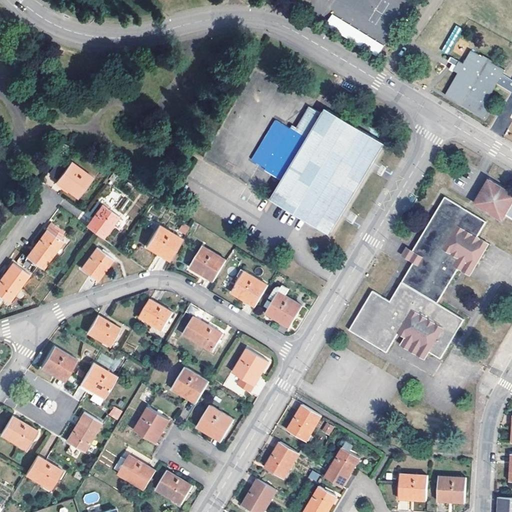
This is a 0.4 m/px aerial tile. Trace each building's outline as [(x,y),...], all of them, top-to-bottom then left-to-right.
[(377,56),(384,45),(331,14),(325,25),(377,56)] [(498,82),(503,73),(505,70),(472,50),(464,63),(459,61),(454,70),(458,73),(445,94),(485,118),(490,108),(485,105),(498,82)] [(511,78),(503,73),(498,82),(511,90),(511,78)] [(286,183),(275,201),(330,235),(385,146),(331,112),(327,118),(313,109),(301,129),(297,127),(268,172),(286,183)] [(71,177),(66,184),(80,193),(95,173),(72,157),(63,171),(71,177)] [(66,184),(71,177),(63,171),(58,178),(66,184)] [(511,212),(511,187),(492,175),(478,198),(505,215),(508,210),(511,212)] [(420,260),(416,257),(392,296),(374,286),(351,324),(367,335),(370,331),(375,333),(372,337),(388,347),(400,328),(407,333),(430,346),(443,354),(452,338),(448,336),(452,329),(456,332),(466,315),(439,300),(460,264),(456,261),(460,254),(476,263),(490,239),(479,233),(489,217),(468,204),(466,209),(461,205),(463,201),(447,192),(414,247),(424,253),(420,260)] [(104,201),(88,222),(104,234),(119,212),(104,201)] [(47,228),(28,253),(44,265),(68,233),(59,227),(61,225),(54,219),(49,225),(47,228)] [(184,235),(160,220),(147,242),(163,252),(168,245),(175,249),(184,235)] [(59,227),(68,233),(70,231),(61,225),(59,227)] [(205,241),(191,263),(205,271),(209,266),(218,271),(228,256),(205,241)] [(98,243),(82,264),(98,276),(114,255),(98,243)] [(424,253),(414,247),(408,244),(404,250),(416,257),(420,260),(424,253)] [(170,256),(175,249),(168,245),(163,252),(170,256)] [(456,261),(460,264),(472,271),(476,263),(460,254),(456,261)] [(15,259),(0,278),(0,290),(11,299),(31,272),(15,259)] [(218,271),(209,266),(205,271),(214,277),(218,271)] [(246,266),(232,288),(256,302),(269,280),(246,266)] [(288,312),(284,319),(290,322),(303,300),(280,286),(267,308),(274,312),(278,306),(288,312)] [(151,295),(141,313),(164,327),(174,309),(151,295)] [(284,319),(288,312),(278,306),(274,312),(284,319)] [(99,311),(88,328),(111,342),(122,325),(99,311)] [(195,312),(185,330),(214,347),(224,330),(195,312)] [(121,345),(128,352),(141,340),(134,333),(121,345)] [(426,354),(430,346),(407,333),(403,341),(426,354)] [(55,342),(42,364),(58,374),(60,371),(61,369),(69,373),(79,357),(55,342)] [(242,372),(238,379),(251,387),(270,357),(249,344),(234,367),(242,372)] [(85,374),(93,379),(92,382),(90,386),(91,386),(100,392),(105,395),(118,373),(94,359),(85,374)] [(210,377),(186,364),(173,384),(188,393),(191,388),(200,393),(210,377)] [(65,378),(69,373),(61,369),(60,371),(58,374),(65,378)] [(92,382),(93,379),(85,374),(81,380),(90,386),(92,382)] [(96,399),(100,392),(91,386),(86,393),(96,399)] [(191,388),(188,393),(197,399),(200,393),(191,388)] [(322,411),(304,400),(289,426),(307,436),(322,411)] [(211,401),(198,422),(213,431),(217,426),(225,430),(235,415),(211,401)] [(151,436),(156,428),(158,430),(161,431),(171,415),(150,403),(136,426),(151,436)] [(113,406),(108,415),(117,420),(122,411),(113,406)] [(72,441),(67,449),(76,455),(81,447),(84,449),(102,419),(85,409),(67,438),(72,441)] [(14,413),(2,432),(26,447),(34,435),(38,428),(14,413)] [(321,431),(329,435),(334,426),(325,422),(321,431)] [(217,426),(213,431),(221,437),(225,430),(217,426)] [(157,439),(161,431),(158,430),(156,428),(151,436),(157,439)] [(281,437),(266,463),(285,474),(300,449),(281,437)] [(344,442),(326,472),(344,482),(361,453),(344,442)] [(132,452),(120,471),(145,486),(156,467),(132,452)] [(62,469),(37,453),(26,471),(51,486),(62,469)] [(168,468),(156,486),(182,501),(193,483),(172,470),(168,468)] [(429,471),(402,470),(401,487),(411,487),(411,495),(427,496),(429,471)] [(311,471),(308,478),(316,481),(319,474),(311,471)] [(450,489),(449,498),(466,498),(468,474),(441,472),(440,489),(450,489)] [(259,476),(244,501),(262,511),(278,487),(259,476)] [(321,481),(304,511),(305,511),(326,511),(338,492),(321,481)] [(400,495),(411,495),(411,487),(401,487),(400,495)] [(439,497),(449,498),(450,489),(440,489),(439,497)] [(86,504),(100,500),(97,491),(83,495),(86,504)] [(501,504),(500,511),(511,511),(511,493),(510,494),(510,504),(501,504)] [(501,493),(501,504),(510,504),(510,494),(501,493)]
